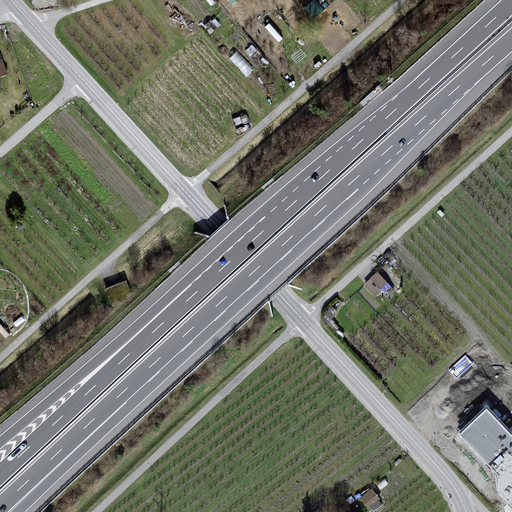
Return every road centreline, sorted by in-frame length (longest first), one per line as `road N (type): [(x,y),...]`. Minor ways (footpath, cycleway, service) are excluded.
road 1 (unclassified): [(466,511),(455,487),(11,0)]
road 2 (motorway): [(89,423),(511,39)]
road 3 (track): [(511,130),(99,511)]
road 4 (track): [(0,360),(404,0)]
road 5 (motorway): [(287,208),(0,474)]
road 6 (motorway): [(287,208),(0,442)]
road 7 (motorway): [(511,1),(287,208)]
road 8 (motorway): [(0,507),(89,423)]
